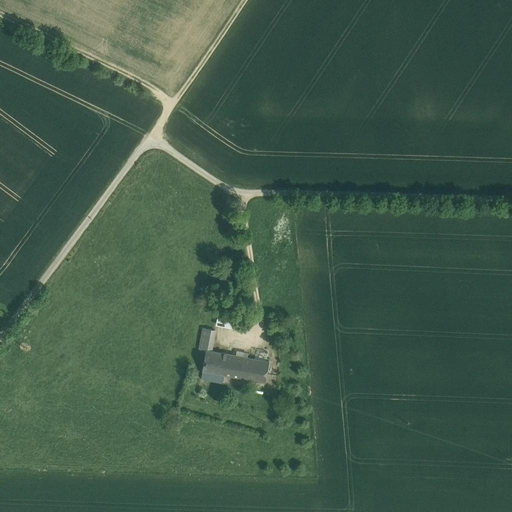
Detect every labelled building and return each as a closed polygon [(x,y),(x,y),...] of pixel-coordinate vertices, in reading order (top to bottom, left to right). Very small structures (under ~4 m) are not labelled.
[(216,324),(237,327),(238,315),(218,312),(216,324)] [(215,329),(203,327),(199,348),(211,350),(215,329)] [(211,350),(199,348),(195,369),(202,370),(224,374),(226,364),(242,367),(244,356),(211,350)] [(269,361),(244,356),(242,367),(226,364),(224,374),(224,375),(248,379),(265,382),(269,361)] [(224,374),(202,370),(201,378),(223,383),(224,375),(224,374)]
